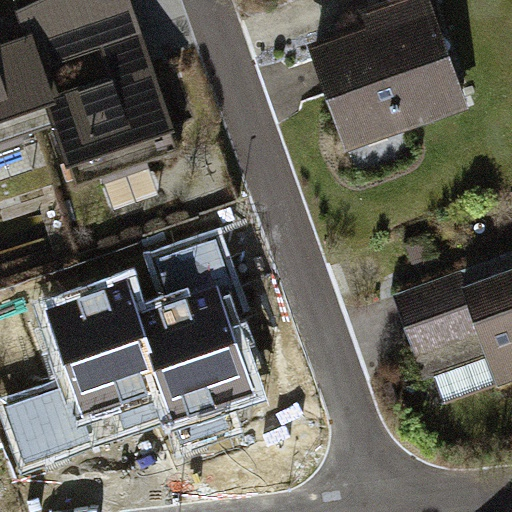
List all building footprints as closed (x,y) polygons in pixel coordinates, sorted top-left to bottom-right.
[(29,36),(0,46),(0,142),(56,123),(78,187),(182,151),(152,62),(54,96),(45,66),(137,35),(124,0),(48,0),(22,13),(29,36)] [(380,21),(313,44),(345,137),(474,93),(442,0),(374,0),(373,1),(380,21)] [(174,304),(142,315),(166,385),(177,418),(254,392),(218,287),(224,285),(209,241),(158,258),(174,304)] [(511,253),(397,294),(440,413),(511,387),(511,253)] [(166,385),(142,315),(131,281),(50,309),(85,412),(166,385)] [(60,453),(40,395),(8,406),(27,464),(60,453)]
